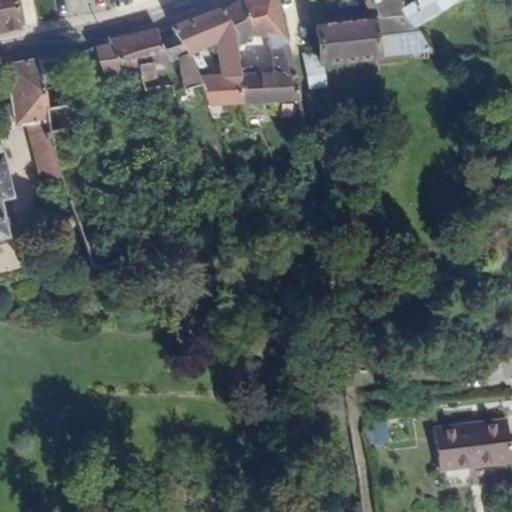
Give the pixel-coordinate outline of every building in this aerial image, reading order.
[(0,0),(0,38),(23,34),(15,0),(0,0)] [(251,113),(298,102),(290,72),(274,77),(255,81),(249,58),(267,52),(285,49),(273,0),(256,0),(223,19),(251,113)] [(315,30),(317,64),(316,69),(435,61),(421,37),(398,0),(361,0),(381,25),(315,30)] [(398,0),(421,37),(469,10),(463,0),(429,0),(425,3),(422,0),(398,0)] [(221,120),(251,113),(223,19),(173,38),(175,45),(183,65),(192,62),(212,56),(221,84),(207,89),(209,94),(221,120)] [(111,47),(120,77),(133,76),(142,100),(151,96),(148,87),(157,83),(155,75),(177,67),(183,65),(175,45),(162,49),(157,35),(111,47)] [(111,47),(89,53),(97,82),(120,77),(111,47)] [(274,77),(290,72),(285,49),(267,52),(274,77)] [(66,59),(34,65),(43,94),(74,89),(66,59)] [(192,62),(183,65),(177,67),(191,101),(209,94),(207,89),(200,72),(197,73),(192,62)] [(9,70),(29,140),(34,139),(48,191),(69,185),(43,94),(34,65),(9,70)] [(9,70),(0,71),(0,87),(17,143),(29,140),(9,70)] [(197,118),(152,127),(164,156),(172,153),(180,174),(201,168),(196,150),(229,137),(221,120),(209,94),(191,101),(197,118)] [(0,250),(7,249),(0,223),(0,218),(10,214),(0,177),(0,250)] [(231,239),(274,231),(261,189),(220,198),(231,239)] [(369,443),(389,443),(389,419),(369,419),(369,443)] [(506,430),(434,438),(440,480),(511,474),(506,430)]
